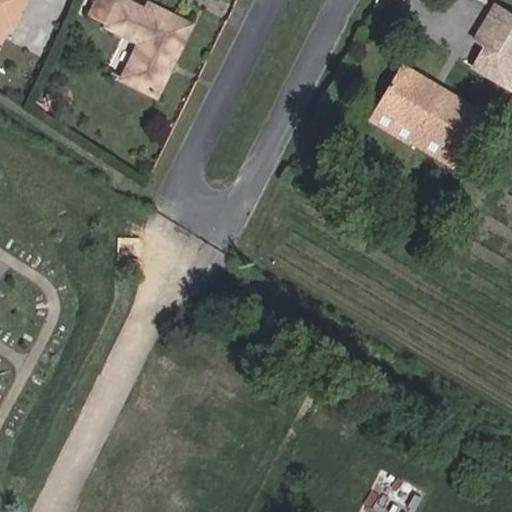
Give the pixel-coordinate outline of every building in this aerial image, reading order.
[(0,0),(0,34),(6,21),(13,24),(22,0),(0,0)] [(159,64),(164,55),(170,57),(189,23),(148,0),(145,6),(134,0),(116,0),(105,21),(135,36),(115,73),(151,91),(164,67),(159,64)] [(497,60),(510,20),(476,0),(463,0),(446,29),(497,60)] [(424,77),(383,51),(378,60),(419,85),(422,80),(424,77)] [(170,57),(164,55),(159,64),(164,67),(170,57)] [(361,74),(365,77),(354,96),(391,119),(393,117),(433,142),(457,102),(422,80),(419,85),(378,60),(373,67),(368,64),(361,74)] [(387,129),(426,153),(433,142),(393,117),(391,119),(354,96),(346,107),(386,132),(387,129)]
